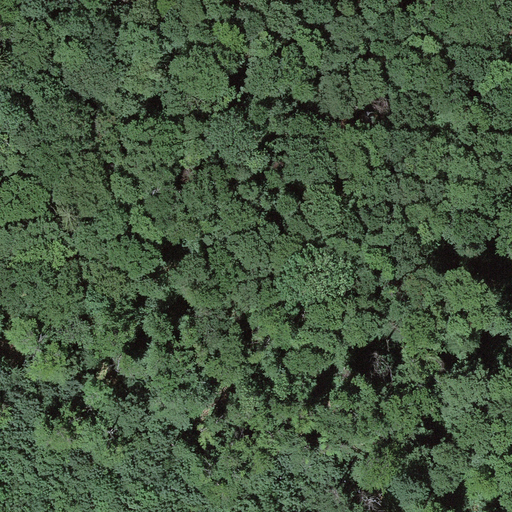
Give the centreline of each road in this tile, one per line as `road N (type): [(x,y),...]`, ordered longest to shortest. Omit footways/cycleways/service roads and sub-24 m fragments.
road 1 (track): [(458,260),(371,511)]
road 2 (track): [(458,260),(511,149)]
